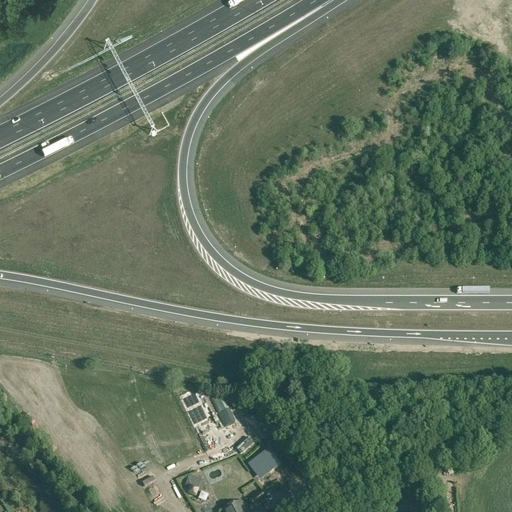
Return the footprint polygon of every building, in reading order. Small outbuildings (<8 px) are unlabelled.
[(211,400),(219,415),(230,409),(225,401),(211,400)] [(271,458),(252,471),(258,481),(268,474),(272,479),(282,472),(271,458)] [(196,498),(199,489),(190,486),(187,494),(196,498)] [(255,508),(266,499),(260,492),(249,500),(255,508)] [(223,511),(244,511),(243,510),(245,509),(241,501),(223,511)]
